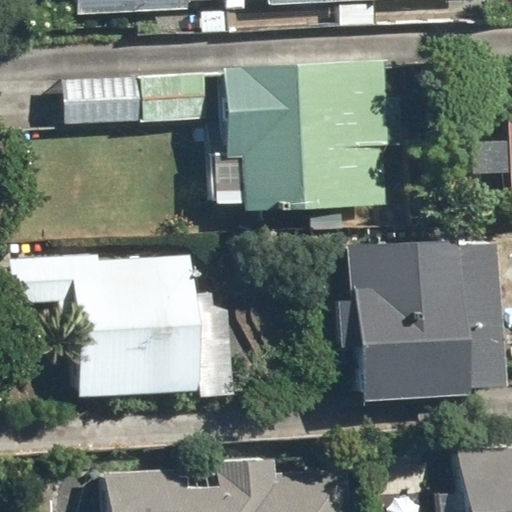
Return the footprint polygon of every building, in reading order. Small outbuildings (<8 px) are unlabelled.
[(60,0),(61,12),(172,7),(171,0),(60,0)] [(219,209),(366,202),(364,145),(383,144),(381,93),(360,94),(358,59),(197,67),(201,158),(216,157),(219,209)] [(129,119),(191,116),(189,71),(127,74),(129,119)] [(53,120),(125,117),(124,75),(51,78),(53,120)] [(492,203),(511,202),(511,95),(488,96),(492,203)] [(333,398),(440,392),(439,385),(479,383),(471,238),(324,246),(333,398)] [(65,394),(188,387),(180,250),(98,255),(97,249),(1,254),(4,300),(60,297),(65,394)] [(442,511),(511,511),(511,442),(440,446),(442,511)] [(97,511),(344,511),(343,466),(267,469),(266,455),(206,457),(207,483),(170,484),(169,465),(96,468),(97,511)]
